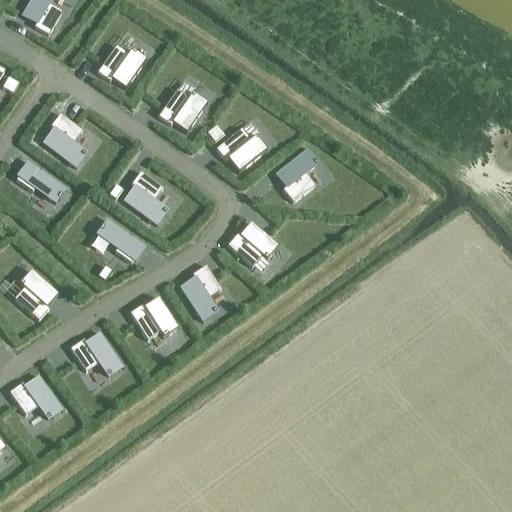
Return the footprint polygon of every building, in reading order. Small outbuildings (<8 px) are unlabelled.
[(30,0),(19,19),(35,28),(33,32),(47,40),(61,16),(47,8),(51,0),(30,0)] [(115,50),(96,78),(109,87),(112,82),(125,91),(145,63),(132,54),(128,59),(115,50)] [(6,81),(0,92),(11,98),(17,87),(6,81)] [(176,94),(156,122),(169,131),(173,126),(186,136),(206,108),(193,98),(189,104),(176,94)] [(52,134),(41,148),(73,172),(84,158),(71,148),(81,135),(59,119),(49,131),(52,134)] [(215,129),(206,136),(213,146),(223,139),(215,129)] [(240,133),(215,153),(225,166),(227,165),(237,177),(265,154),(255,142),(250,146),(240,133)] [(307,153),(275,178),(285,190),(283,192),(293,204),(315,187),(305,175),(317,166),(307,153)] [(17,184),(15,187),(29,197),(32,194),(53,209),(64,193),(27,166),(15,183),(17,184)] [(133,191),(122,206),(154,230),(165,215),(152,206),(162,193),(140,176),(130,189),(133,191)] [(115,189),(108,198),(115,203),(122,193),(115,189)] [(106,224),(95,240),(114,254),(112,258),(128,269),(131,266),(132,267),(144,251),(106,224)] [(236,238),(226,251),(251,271),(261,258),(267,263),(278,248),(250,226),(239,240),(236,238)] [(194,284),(179,294),(201,328),(216,318),(207,303),(220,294),(205,271),(191,279),(194,284)] [(24,291),(13,303),(37,324),(48,312),(46,311),(57,299),(30,275),(19,287),(24,291)] [(142,309),(129,317),(146,344),(159,335),(164,342),(177,333),(158,303),(144,312),(142,309)] [(83,344),(69,353),(85,376),(98,367),(107,381),(122,370),(100,337),(85,348),(83,344)] [(25,419),(38,410),(47,423),(61,413),(38,380),(24,390),(22,387),(9,397),(25,419)]
